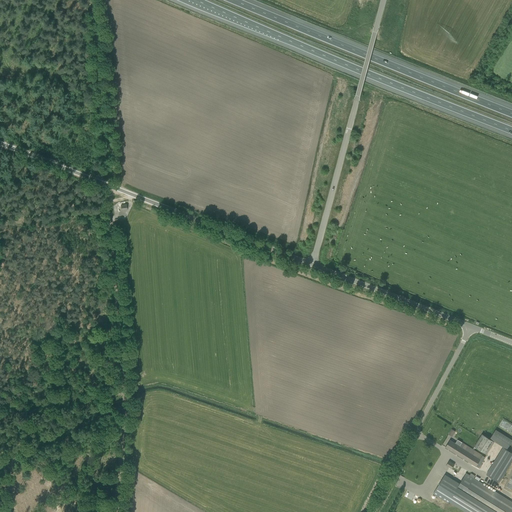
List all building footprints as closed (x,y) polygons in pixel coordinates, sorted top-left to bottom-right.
[(511,438),(496,429),(490,438),(508,449),(511,442),(511,438)] [(475,447),(488,454),(495,440),(481,433),(475,447)] [(445,447),(479,468),(485,457),(482,456),(482,455),(457,440),(455,443),(450,440),(445,447)] [(511,452),(503,447),(486,474),(499,482),(511,461),(511,452)] [(452,469),(455,464),(449,461),(446,466),(452,469)] [(511,511),(511,501),(504,497),(474,478),(475,476),(471,473),(470,475),(467,474),(460,484),(445,474),(433,493),(448,503),(450,501),(467,511),(511,511)]
